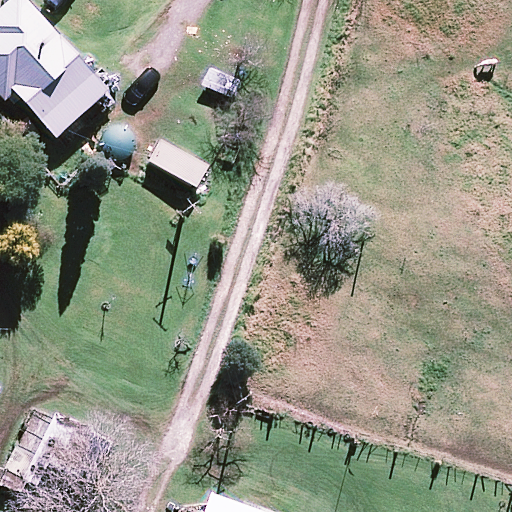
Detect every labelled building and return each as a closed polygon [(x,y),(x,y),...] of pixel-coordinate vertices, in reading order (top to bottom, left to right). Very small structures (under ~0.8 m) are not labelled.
[(75,60),(21,0),(11,0),(0,10),(0,98),(4,102),(12,94),(23,106),(75,60)] [(106,94),(75,60),(23,106),(54,141),(106,94)] [(123,130),(116,129),(108,130),(102,135),(99,142),(99,149),(103,156),(109,161),(116,162),(123,161),(129,156),(132,149),(132,141),(129,135),(123,130)] [(109,440),(38,403),(17,444),(88,480),(109,440)] [(251,511),(207,496),(201,511),(251,511)]
